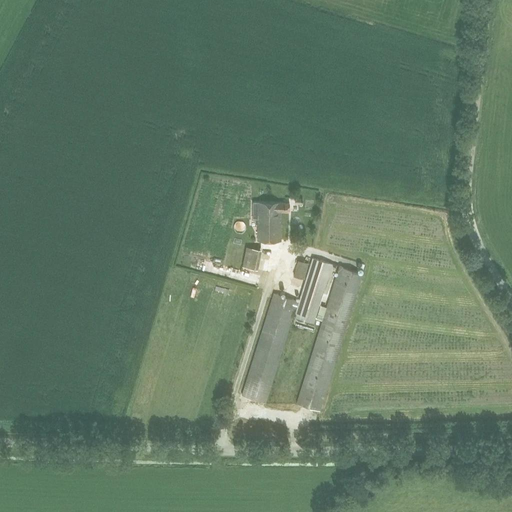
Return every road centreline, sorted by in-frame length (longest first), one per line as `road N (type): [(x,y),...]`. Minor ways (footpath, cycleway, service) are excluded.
road 1 (unclassified): [(511,449),(0,444)]
road 2 (unclassified): [(511,297),(467,212),(487,0)]
